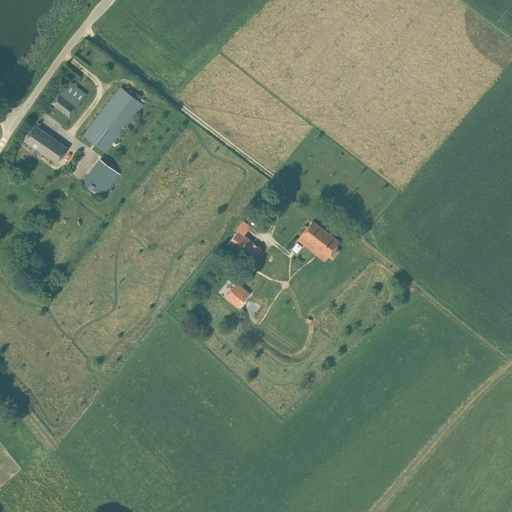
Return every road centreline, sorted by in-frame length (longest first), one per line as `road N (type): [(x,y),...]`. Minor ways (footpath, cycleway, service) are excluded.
road 1 (track): [(375,511),(511,362)]
road 2 (unclassified): [(13,126),(69,45),(112,0)]
